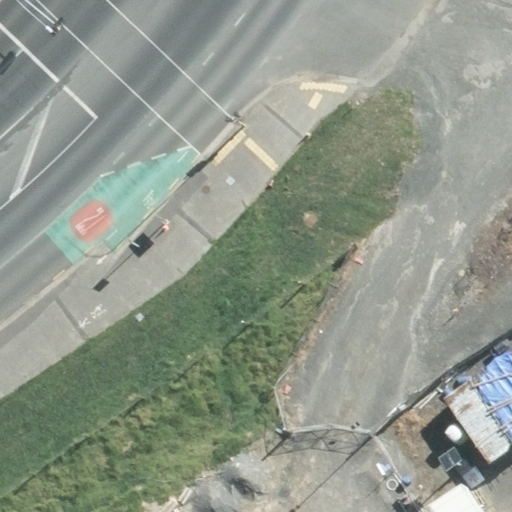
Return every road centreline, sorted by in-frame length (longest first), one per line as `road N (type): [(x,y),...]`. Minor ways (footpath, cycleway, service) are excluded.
road 1 (unknown): [(510,86),(467,212),(404,319),(394,376),(427,476),(448,511)]
road 2 (primary): [(246,0),(203,54),(0,255)]
